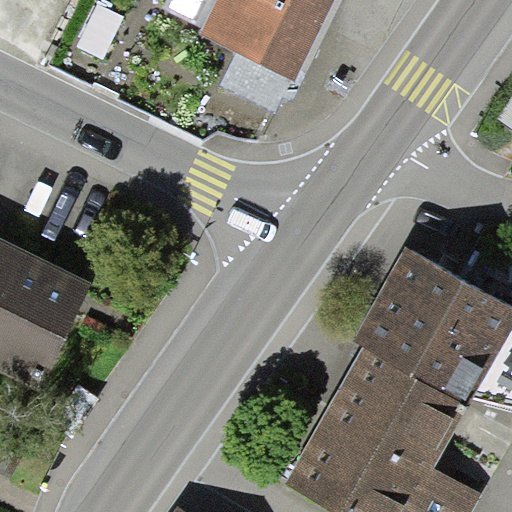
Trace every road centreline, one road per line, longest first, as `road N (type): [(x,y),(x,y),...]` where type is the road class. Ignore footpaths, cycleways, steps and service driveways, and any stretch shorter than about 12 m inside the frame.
road 1 (residential): [(0,89),(208,190),(294,244)]
road 2 (tertiary): [(294,244),(104,511)]
road 3 (tertiary): [(486,0),(392,129)]
road 4 (tertiary): [(392,129),(294,244)]
road 5 (residential): [(392,129),(436,175),(511,211)]
